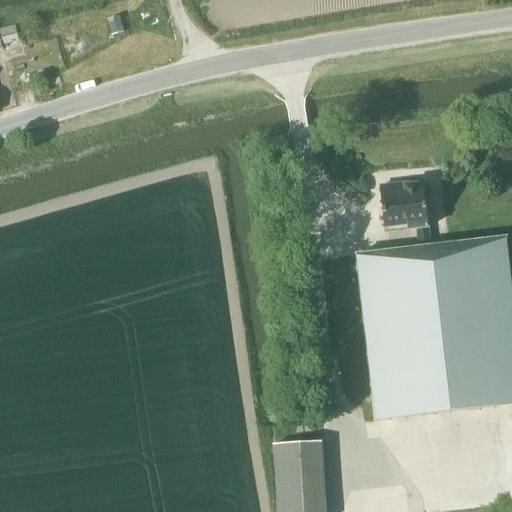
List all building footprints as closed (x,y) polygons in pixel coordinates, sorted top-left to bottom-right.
[(122,33),(119,18),(110,20),(113,35),(122,33)] [(57,29),(67,63),(80,59),(73,38),(94,32),(90,19),(57,29)] [(15,27),(0,30),(0,34),(3,47),(18,43),(15,27)] [(33,82),(25,58),(9,63),(17,87),(33,82)] [(506,239),(429,248),(422,184),(379,189),(384,229),(404,227),(404,232),(416,231),(418,250),(355,257),(356,258),(375,424),(511,407),(511,302),(505,241),(506,241),(506,239)] [(325,511),(322,443),(272,446),(275,511),(325,511)]
